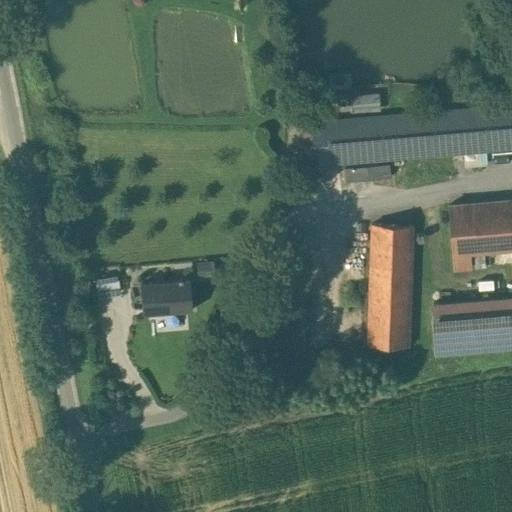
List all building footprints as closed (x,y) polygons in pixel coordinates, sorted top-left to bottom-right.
[(377,107),(378,89),(350,89),(350,106),(377,107)] [(511,148),(511,102),(311,119),(314,165),(511,148)] [(511,249),(511,197),(448,203),(452,254),(511,249)] [(410,345),(414,224),(370,223),(366,344),(410,345)] [(220,266),(219,252),(204,253),(205,267),(220,266)] [(197,301),(193,269),(144,275),(147,306),(197,301)] [(511,343),(511,291),(429,299),(434,351),(511,343)]
